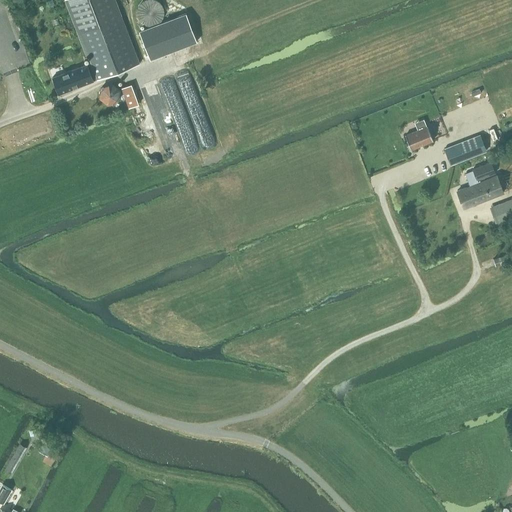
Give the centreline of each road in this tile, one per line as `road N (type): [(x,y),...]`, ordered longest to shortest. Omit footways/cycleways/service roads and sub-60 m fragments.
road 1 (track): [(199,429),(267,412),(347,347),(460,295),(476,271),(464,213),(511,194)]
road 2 (unclassified): [(349,511),(311,473),(262,441),(117,404),(0,344)]
road 3 (track): [(420,316),(423,291),(384,208),(384,179),(436,151),(443,134),(493,116)]
road 4 (track): [(159,61),(0,123)]
